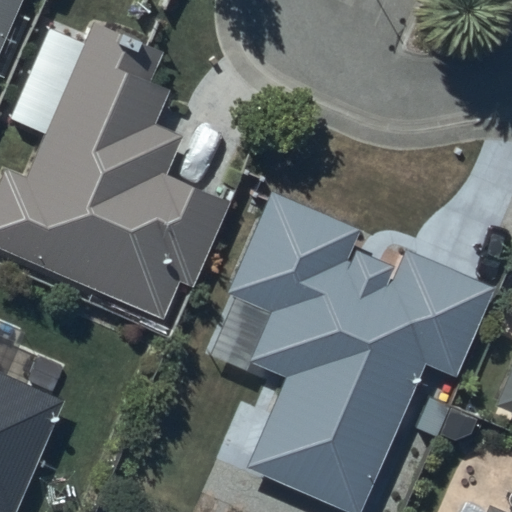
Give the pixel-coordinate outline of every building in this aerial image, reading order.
[(0,0),(0,47),(20,0),(0,0)] [(162,53),(92,24),(29,175),(2,164),(0,169),(0,254),(160,321),(176,284),(189,289),(223,209),(159,182),(178,137),(155,127),(169,92),(149,84),(162,53)] [(487,293),(405,257),(396,277),(347,254),(356,234),(270,197),(226,296),(270,315),(248,364),(282,379),(243,469),(340,511),(356,511),(421,366),(449,379),(487,293)] [(511,357),(491,410),(511,418),(511,357)] [(0,511),(16,511),(62,403),(0,376),(0,511)]
